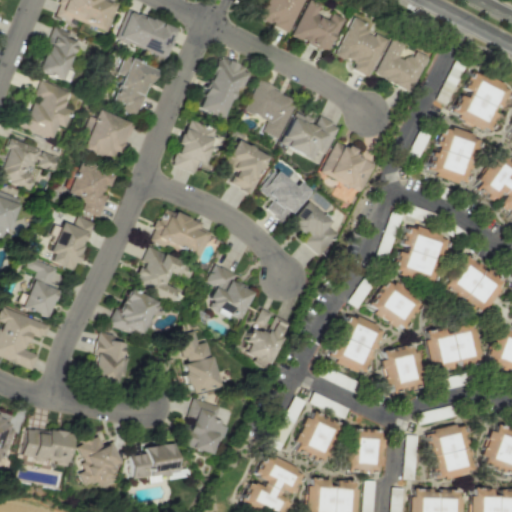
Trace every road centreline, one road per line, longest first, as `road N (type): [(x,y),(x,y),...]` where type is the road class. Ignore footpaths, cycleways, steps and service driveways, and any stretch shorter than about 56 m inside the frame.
road 1 (residential): [(0,87),(21,387),(119,410),(152,405)]
road 2 (residential): [(221,0),(126,231),(73,334),(57,398)]
road 3 (residential): [(211,22),(324,79),(370,113)]
road 4 (residential): [(146,179),(231,216),(269,247),(287,277)]
